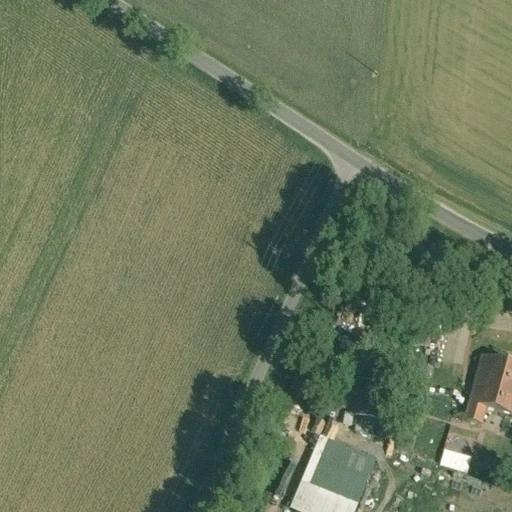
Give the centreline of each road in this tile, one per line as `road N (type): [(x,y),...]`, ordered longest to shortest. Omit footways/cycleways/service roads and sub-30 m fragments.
road 1 (unclassified): [(195,511),(356,163)]
road 2 (unclassified): [(107,0),(356,163)]
road 3 (unclassified): [(356,163),(511,245)]
